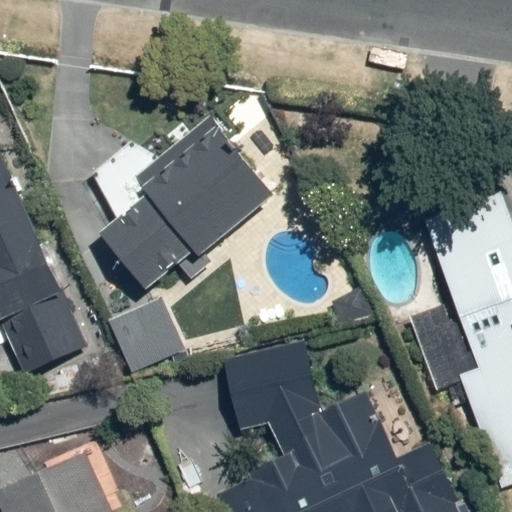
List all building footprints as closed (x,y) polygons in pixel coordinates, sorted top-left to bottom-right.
[(131,217),(107,240),(156,295),(298,177),(230,95),(159,154),(144,136),(96,175),(131,217)] [(8,159),(0,163),(0,323),(8,320),(35,376),(94,347),(69,294),(78,289),(51,234),(45,236),(8,159)] [(418,322),(438,387),(468,378),(505,503),(511,501),(511,182),(428,213),(458,297),(432,307),(425,289),(392,301),(402,328),(418,322)] [(168,292),(112,318),(139,377),(195,351),(168,292)] [(272,465),(215,494),(222,511),(466,511),(432,430),(400,444),(378,393),(320,417),(322,422),(298,432),(301,441),(268,455),(272,465)] [(119,511),(94,453),(5,497),(11,511),(119,511)]
